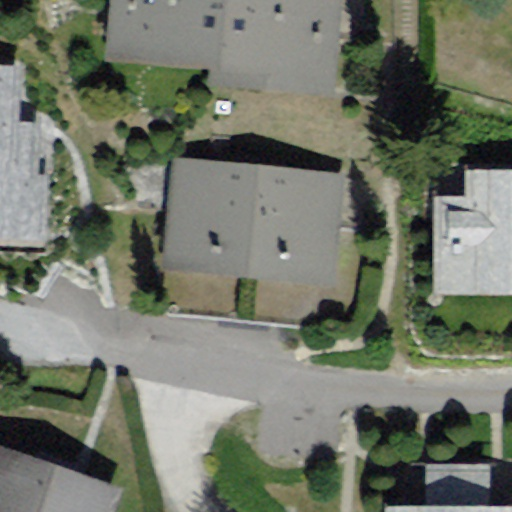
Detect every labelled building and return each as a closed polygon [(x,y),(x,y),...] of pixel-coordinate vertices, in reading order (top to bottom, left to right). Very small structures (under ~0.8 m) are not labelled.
[(96,0),(88,60),(205,73),(205,90),(316,98),(329,0),(96,0)] [(28,127),(0,127),(0,232),(27,233),(28,127)] [(333,192),(160,173),(148,274),(322,293),(333,192)] [(511,186),(458,186),(459,213),(416,211),(410,297),(504,297),(506,286),(511,285),(511,186)] [(98,511),(105,492),(0,458),(0,511),(98,511)] [(472,511),(473,476),(414,477),(414,511),(472,511)]
